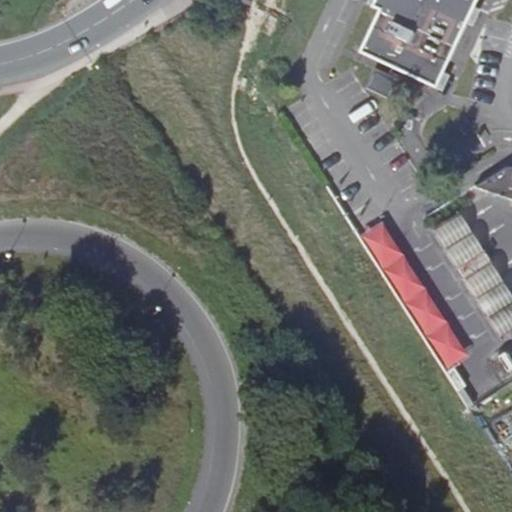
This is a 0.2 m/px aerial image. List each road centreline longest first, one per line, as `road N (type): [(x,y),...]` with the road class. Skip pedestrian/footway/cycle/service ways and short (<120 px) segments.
road 1 (motorway): [(0,236),(55,235),(100,247),(159,284),(190,321),(217,380),(222,416),(205,511)]
road 2 (primary): [(0,65),(54,47),(132,0)]
